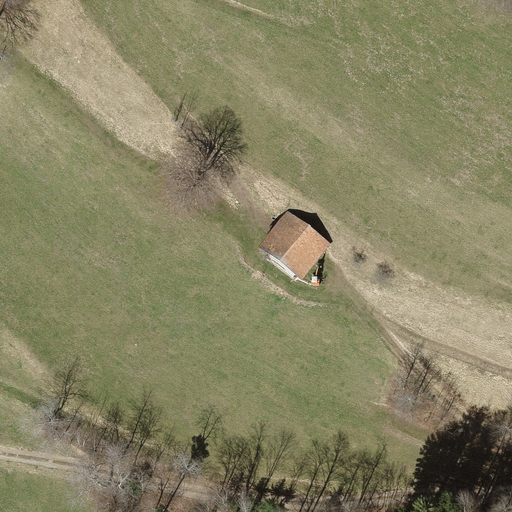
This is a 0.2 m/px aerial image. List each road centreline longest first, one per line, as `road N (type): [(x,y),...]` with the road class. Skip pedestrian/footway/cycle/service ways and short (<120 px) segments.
road 1 (track): [(0,452),(266,501),(511,487)]
road 2 (track): [(511,448),(459,416),(348,299)]
